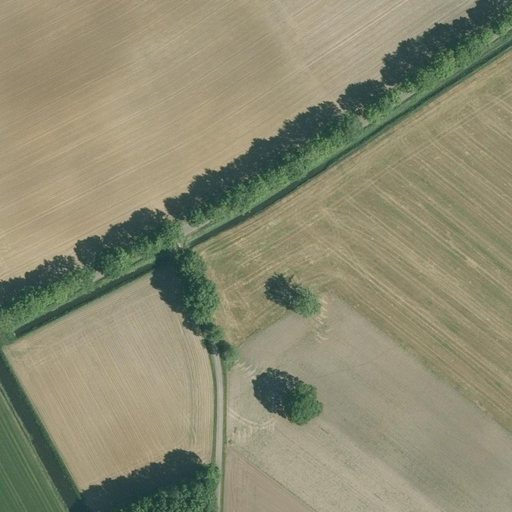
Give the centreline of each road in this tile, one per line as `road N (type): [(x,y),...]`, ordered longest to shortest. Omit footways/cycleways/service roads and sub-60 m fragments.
road 1 (unclassified): [(172,236),(256,191),(511,22)]
road 2 (unclassified): [(216,511),(216,359),(172,236)]
road 3 (unclassified): [(0,324),(172,236)]
